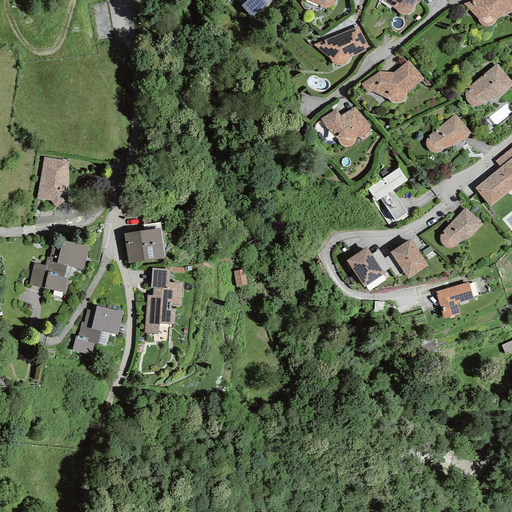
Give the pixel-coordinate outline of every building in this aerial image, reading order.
[(245,0),(241,4),(252,17),(270,0),(245,0)] [(413,8),(413,5),(416,1),(418,3),(419,0),(382,0),(397,10),(398,12),(402,14),(406,14),(410,12),(413,8)] [(496,21),(496,18),(511,11),(511,0),(471,0),(463,3),(478,19),(479,21),(482,25),(487,26),(492,25),(496,21)] [(108,2),(91,5),(97,42),(114,39),(108,2)] [(347,60),(349,55),(352,54),(353,56),(365,50),(364,48),(368,46),(358,26),(313,44),(330,59),(331,61),(334,64),(339,65),(344,64),(347,60)] [(406,96),(406,92),(424,78),(408,59),(393,72),(378,71),(361,84),(368,93),(371,91),(389,99),(389,100),(394,103),(399,103),(403,101),(406,96)] [(478,106),(482,103),(499,96),(511,84),(511,81),(496,63),(468,86),(465,90),(464,95),(465,100),(468,104),(473,106),(478,106)] [(354,142),(355,138),(358,136),(362,140),(371,132),(368,128),(371,125),(354,107),(340,115),(336,109),(320,118),(328,130),(338,139),(339,141),(342,145),(346,146),(350,145),(354,142)] [(438,152),(443,149),(456,144),(471,132),(455,114),(429,135),(426,140),(426,145),(429,149),(433,152),(438,152)] [(500,167),(475,187),(490,206),(511,188),(511,146),(495,161),(500,167)] [(43,156),(36,198),(51,200),(55,207),(69,196),(68,161),(43,156)] [(398,167),(367,188),(376,201),(380,198),(395,221),(408,212),(392,190),(407,180),(398,167)] [(453,247),(457,245),(458,243),(471,236),(483,224),(465,207),(442,230),(440,234),(439,239),(441,243),(444,246),(448,248),(453,247)] [(160,227),(124,233),(128,262),(165,257),(160,227)] [(410,238),(390,252),(408,279),(428,265),(410,238)] [(61,245),(53,243),(49,257),(47,256),(45,262),(49,263),(48,266),(34,263),(29,284),(65,293),(69,276),(64,275),(66,265),(83,269),(89,246),(62,240),(61,245)] [(366,246),(346,260),(364,287),(384,273),(366,246)] [(170,269),(152,268),(151,287),(153,287),(152,295),(147,295),(144,332),(158,333),(158,323),(174,324),(175,308),(171,308),(171,304),(181,304),(182,282),(169,282),(170,269)] [(244,269),(233,271),(236,286),(247,284),(244,269)] [(435,291),(443,318),(460,313),(457,303),(473,298),(468,282),(435,291)] [(123,311),(97,305),(95,311),(87,309),(84,322),(81,322),(78,335),(76,335),(73,350),(91,355),(94,343),(97,344),(100,331),(117,335),(123,311)] [(511,340),(501,345),(505,354),(511,351),(511,340)]
